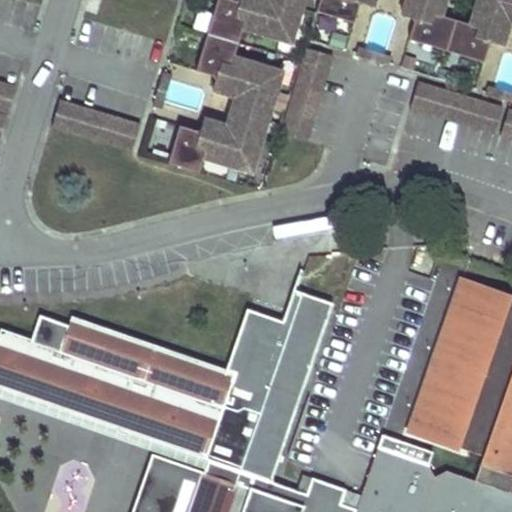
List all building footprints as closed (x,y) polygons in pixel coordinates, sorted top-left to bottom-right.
[(239,0),(239,2),(231,0),(216,0),(196,70),(216,76),(212,89),(235,96),(226,125),(204,118),(199,132),(179,126),(167,163),(198,172),(203,157),(240,168),(254,161),(278,82),(270,68),(233,56),(242,28),(278,40),(293,32),(302,0),(239,0)] [(509,23),(511,24),(511,0),(476,0),(468,24),(441,16),(445,0),(319,0),(316,11),(353,22),(360,1),(373,5),(374,0),(404,0),(400,14),(415,18),(408,39),(483,62),(489,41),(502,45),(509,23)] [(388,65),(390,57),(359,47),(356,56),(388,65)] [(329,59),(303,51),(278,133),(303,141),(329,59)] [(154,104),(162,107),(171,76),(163,73),(154,104)] [(494,135),(502,108),(418,82),(410,110),(494,135)] [(0,136),(14,89),(0,84),(0,136)] [(511,103),(511,93),(489,87),(486,96),(511,103)] [(50,128),(131,152),(139,125),(59,100),(50,128)] [(511,110),(509,110),(501,136),(511,139),(511,110)] [(511,511),(511,493),(511,491),(511,298),(508,297),(500,301),(495,290),(465,279),(452,311),(458,322),(450,327),(425,390),(430,401),(419,407),(409,434),(441,447),(451,436),(456,443),(486,455),(476,482),(449,471),(435,477),(428,467),(381,449),(356,511),(511,511)] [(59,357),(222,411),(233,377),(70,324),(59,357)] [(0,392),(203,462),(215,427),(0,352),(0,392)] [(192,511),(230,511),(237,492),(204,480),(192,511)]
